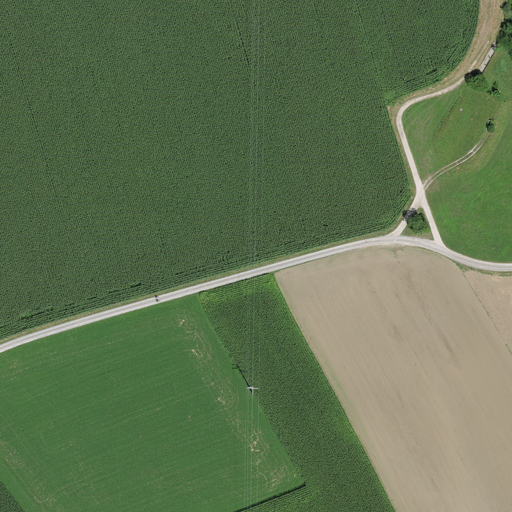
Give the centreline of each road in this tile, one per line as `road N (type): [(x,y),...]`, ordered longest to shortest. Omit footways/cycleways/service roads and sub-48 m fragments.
road 1 (track): [(0,349),(392,239),(421,194),(400,112),(464,77),(500,4)]
road 2 (track): [(392,239),(511,266)]
